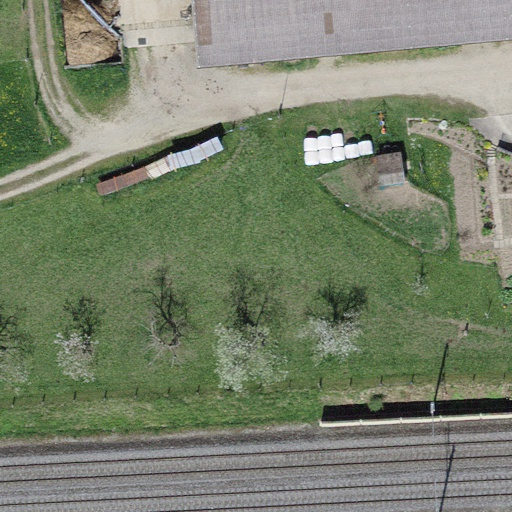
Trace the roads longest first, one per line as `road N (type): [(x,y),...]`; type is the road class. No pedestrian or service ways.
road 1 (track): [(104,148),(56,94),(37,0)]
road 2 (track): [(0,190),(121,142)]
road 3 (track): [(182,120),(165,0)]
